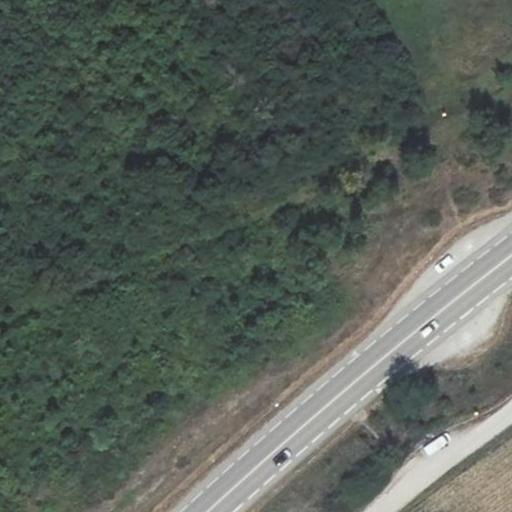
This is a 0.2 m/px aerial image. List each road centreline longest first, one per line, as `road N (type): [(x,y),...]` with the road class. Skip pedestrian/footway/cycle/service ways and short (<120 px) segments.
road 1 (secondary): [(511,253),(207,511)]
road 2 (unclassified): [(380,511),(511,410)]
